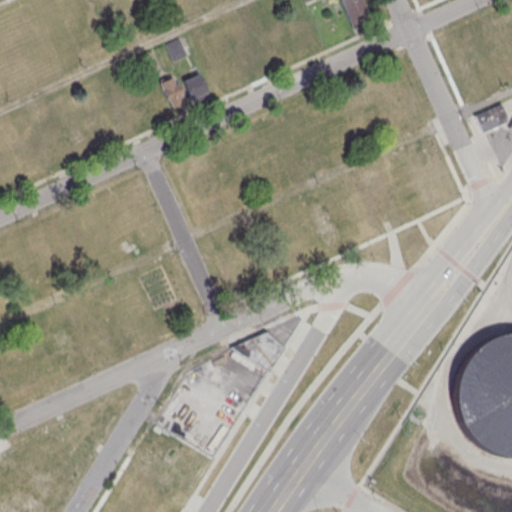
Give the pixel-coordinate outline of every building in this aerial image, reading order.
[(339,0),(349,21),(367,12),(361,0),(339,0)] [(299,47),(319,41),(311,18),(292,24),(299,47)] [(173,60),(166,44),(178,39),(185,55),(173,60)] [(240,78),(233,58),(219,63),(226,83),(240,78)] [(183,80),(198,73),(208,94),(192,101),(183,80)] [(158,81),(172,74),(184,101),(170,107),(158,81)] [(155,89),(145,92),(149,108),(159,106),(155,89)] [(482,133),(474,116),(500,104),(507,118),(505,123),(482,133)] [(229,348),(267,370),(282,346),(263,330),(229,348)] [(511,456),(503,457),(483,450),(467,437),(456,421),(450,401),(451,381),(459,363),(472,347),(489,337),(508,332),(511,332),(511,456)] [(10,472),(16,463),(8,457),(2,466),(10,472)] [(28,485),(46,502),(57,491),(39,474),(28,485)]
